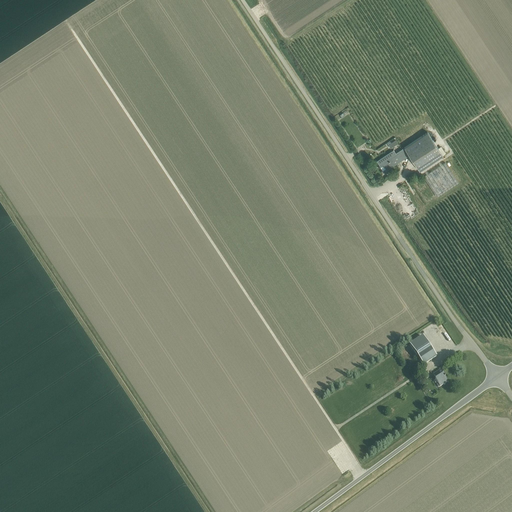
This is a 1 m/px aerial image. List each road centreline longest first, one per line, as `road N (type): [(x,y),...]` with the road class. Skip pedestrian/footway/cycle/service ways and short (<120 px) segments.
road 1 (unclassified): [(493,376),(241,0)]
road 2 (unclassified): [(312,511),(493,376)]
